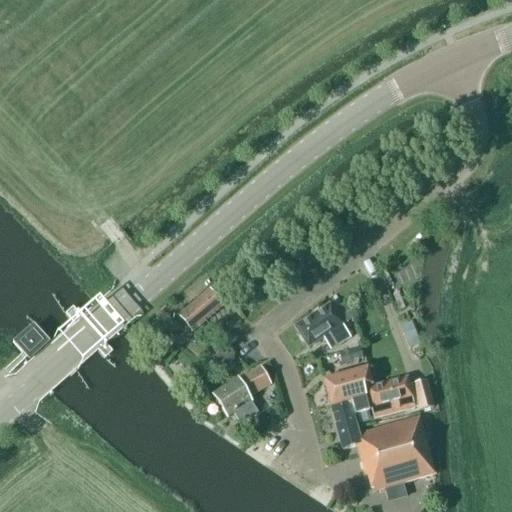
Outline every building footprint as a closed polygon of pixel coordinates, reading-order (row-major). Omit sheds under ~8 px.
[(209,291),(178,317),(192,334),(223,307),(209,291)] [(64,313),(104,360),(112,353),(72,306),(64,313)] [(323,340),(327,347),(347,334),(330,306),(294,328),(307,349),(323,340)] [(401,328),(405,339),(416,335),(411,324),(401,328)] [(230,343),(245,356),(257,342),(242,330),(230,343)] [(43,344),(33,333),(19,345),(29,356),(43,344)] [(230,350),(222,349),(217,354),(217,357),(217,360),(221,366),(229,366),(234,362),(234,358),(234,355),(230,350)] [(338,355),(342,366),(363,360),(360,349),(338,355)] [(257,415),(250,404),(253,403),(249,398),(270,385),(259,368),(239,381),(238,380),(212,397),(227,419),(233,415),(240,426),(257,415)] [(330,409),(349,404),(353,416),(367,412),(363,390),(372,387),(367,370),(323,382),(330,409)] [(412,400),(407,380),(366,390),(370,411),(371,411),(373,420),(414,410),(412,400)] [(411,386),(419,413),(433,409),(427,383),(411,386)] [(358,437),(355,423),(353,416),(349,404),(330,409),(342,452),(357,448),(365,478),(367,477),(372,494),(434,477),(419,420),(358,437)]
